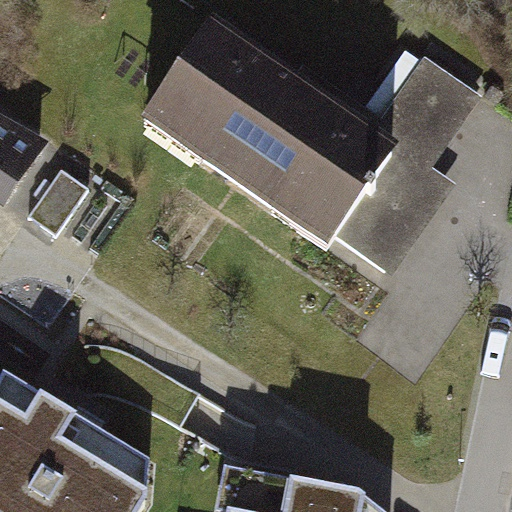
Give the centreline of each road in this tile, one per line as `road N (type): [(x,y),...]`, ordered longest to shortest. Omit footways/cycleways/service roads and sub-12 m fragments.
road 1 (unknown): [(0,337),(268,511)]
road 2 (residential): [(486,511),(511,392)]
